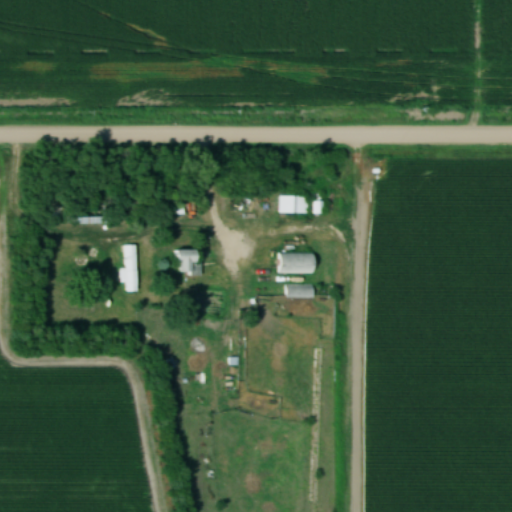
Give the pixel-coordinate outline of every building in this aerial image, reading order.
[(275,198),(275,215),(304,215),(304,198),(275,198)] [(122,293),(135,293),(135,247),(122,247),(122,293)] [(169,276),(197,276),(197,262),(191,262),(191,251),(169,251),(169,276)] [(311,275),(311,254),(273,254),(273,275),(311,275)] [(282,299),(310,299),(310,285),(282,285),(282,299)]
